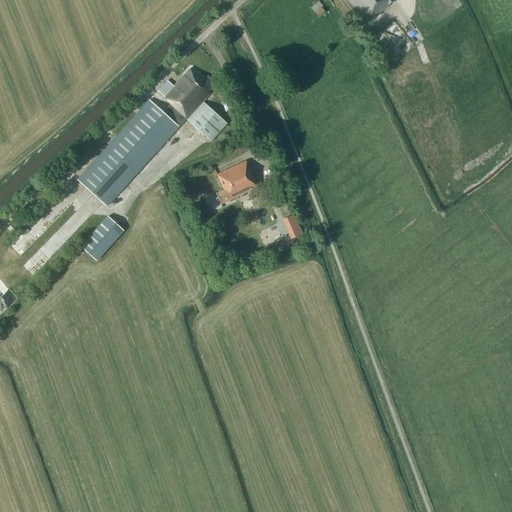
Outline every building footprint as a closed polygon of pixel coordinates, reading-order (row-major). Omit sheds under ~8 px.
[(396,0),(347,0),(369,24),(396,0)] [(312,9),(320,18),(326,12),(323,8),(324,7),(320,1),(312,9)] [(418,15),(424,11),(419,2),(413,5),(418,15)] [(205,99),(209,94),(207,92),(214,83),(206,76),(202,80),(189,68),(172,86),(166,81),(158,91),(171,102),(162,112),(149,100),(77,179),(107,207),(186,119),(210,142),(227,124),(203,102),(206,100),(205,99)] [(215,194),(219,202),(220,202),(221,204),(257,187),(244,162),(216,175),(223,190),(215,194)] [(108,216),(80,247),(96,261),(123,230),(108,216)] [(265,251),(282,242),(277,231),(259,239),(265,251)]
